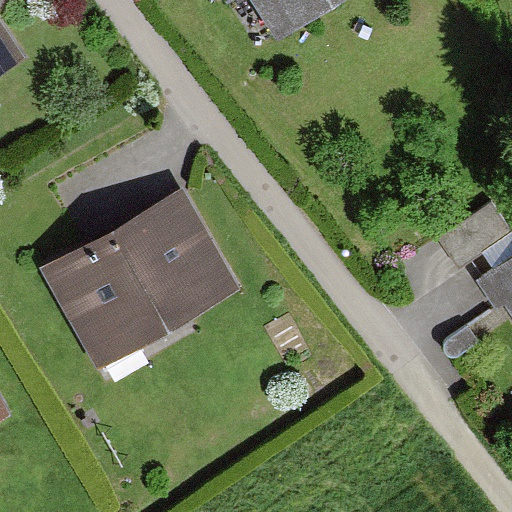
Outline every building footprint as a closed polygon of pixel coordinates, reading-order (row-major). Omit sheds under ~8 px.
[(0,0),(0,78),(32,56),(0,10),(0,3),(4,0),(0,0)] [(230,0),(262,47),(331,0),(230,0)] [(181,184),(43,264),(103,367),(241,287),(181,184)] [(511,230),(511,226),(488,194),(435,233),(461,269),(511,230)] [(511,256),(486,273),(511,313),(511,256)] [(0,393),(0,420),(12,414),(0,393)]
